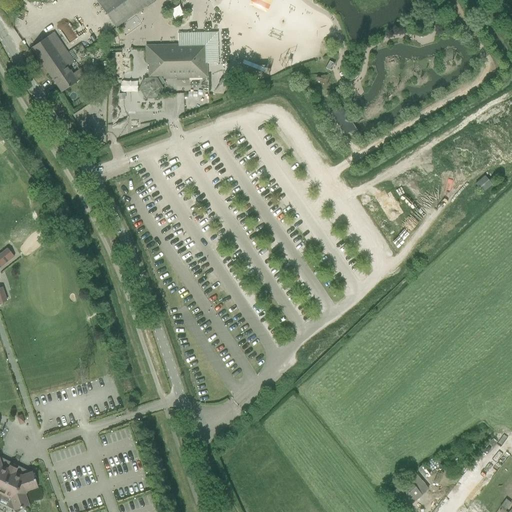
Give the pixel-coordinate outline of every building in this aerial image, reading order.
[(155,0),(97,0),(96,1),(115,28),(118,26),(134,15),(155,0)] [(267,12),(271,0),(250,0),(249,5),(267,12)] [(177,3),(167,11),(176,21),(185,13),(177,3)] [(159,45),(145,45),(145,64),(148,64),(148,70),(148,77),(156,77),(159,77),(160,77),(163,77),(163,79),(207,78),(207,64),(218,63),(217,32),(177,33),(177,44),(159,45)] [(67,55),(52,33),(31,48),(46,70),(67,55)] [(67,55),(46,70),(61,92),(84,76),(80,70),(72,75),(67,66),(72,63),(67,55)] [(218,99),(210,96),(208,102),(216,104),(218,99)] [(340,105),(338,107),(331,111),(337,121),(345,134),(350,132),(352,137),(358,134),(355,129),(347,116),(340,105)] [(492,184),(484,175),(474,184),(482,193),(492,184)] [(0,272),(16,260),(10,251),(0,258),(0,272)] [(476,456),(481,460),(496,444),(491,440),(476,456)] [(0,462),(0,493),(10,499),(14,510),(28,505),(24,494),(27,493),(26,490),(37,486),(32,472),(21,476),(14,472),(16,468),(10,466),(8,469),(1,466),(0,462)] [(415,473),(408,479),(389,495),(403,511),(429,489),(415,473)]
